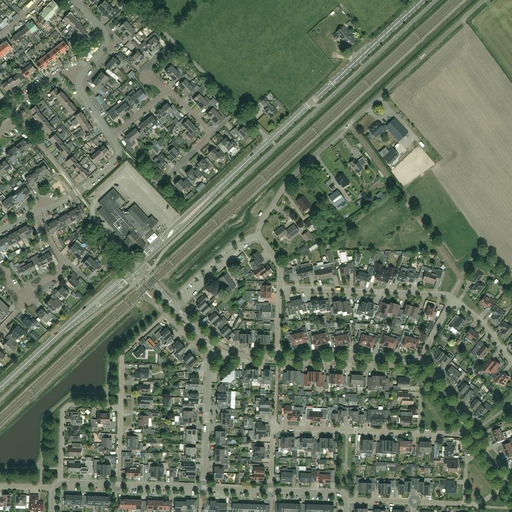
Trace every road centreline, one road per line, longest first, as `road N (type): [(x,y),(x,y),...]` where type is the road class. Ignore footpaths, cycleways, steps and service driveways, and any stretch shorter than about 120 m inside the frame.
road 1 (residential): [(258,236),(286,182),(421,58)]
road 2 (secondary): [(269,140),(423,0)]
road 3 (unclassified): [(269,140),(132,0)]
road 4 (residential): [(467,428),(273,428)]
road 5 (residential): [(453,298),(279,288)]
road 6 (tertiary): [(418,364),(277,357)]
road 7 (unclassified): [(204,487),(214,350)]
road 8 (residential): [(59,483),(65,407),(121,406)]
road 9 (secondary): [(229,177),(133,262)]
road 10 (secondary): [(138,267),(229,177)]
